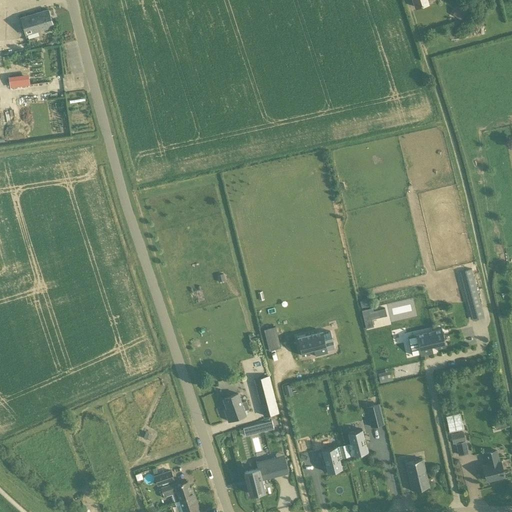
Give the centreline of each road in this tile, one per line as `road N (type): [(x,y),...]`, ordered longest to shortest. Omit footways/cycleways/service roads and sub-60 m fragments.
road 1 (unclassified): [(229,511),(116,171),(70,0)]
road 2 (track): [(408,0),(460,165),(511,403)]
road 3 (track): [(308,511),(275,381)]
